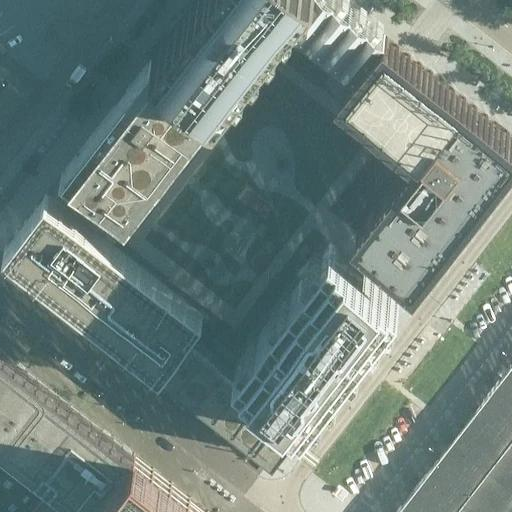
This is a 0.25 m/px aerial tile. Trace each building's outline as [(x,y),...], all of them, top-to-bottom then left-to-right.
[(340,0),(198,0),(154,56),(219,107),(287,22),(288,23),(354,72),(385,32),(340,0)] [(354,231),(415,279),(511,154),(511,135),(385,32),(354,72),(338,92),(415,153),(354,231)] [(63,172),(129,224),(219,107),(154,56),(63,172)] [(205,314),(48,192),(7,246),(164,367),(194,329),(205,314)] [(306,417),(402,293),(333,240),(236,363),(194,329),(164,367),(276,456),(306,417)] [(0,511),(0,448),(51,488),(81,511),(90,511),(135,454),(0,348),(0,511)] [(511,362),(499,379),(511,389),(511,362)] [(511,511),(511,389),(499,379),(425,475),(472,511),(511,511)] [(209,511),(135,454),(90,511),(209,511)] [(472,511),(425,475),(401,505),(410,511),(472,511)] [(31,511),(81,511),(51,488),(31,511)]
